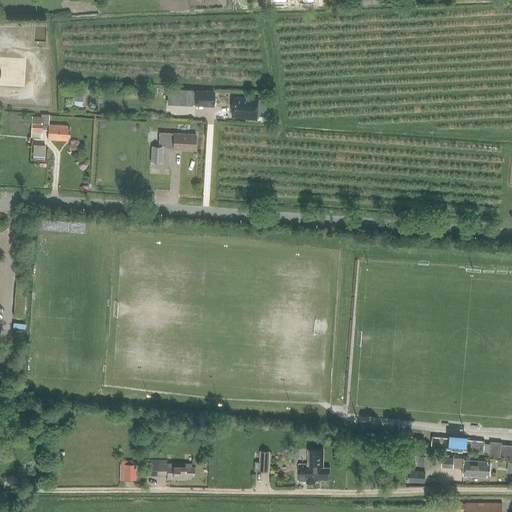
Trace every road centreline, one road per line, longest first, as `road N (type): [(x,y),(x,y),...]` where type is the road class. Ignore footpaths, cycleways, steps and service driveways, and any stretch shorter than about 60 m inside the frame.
road 1 (unclassified): [(0,201),(511,238)]
road 2 (residential): [(511,491),(0,492)]
road 3 (unclassified): [(356,425),(511,438)]
